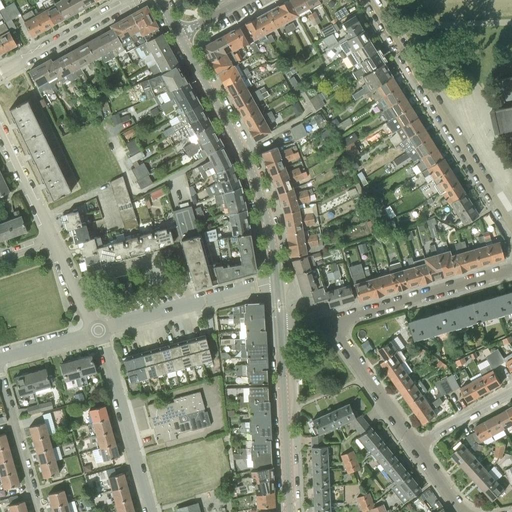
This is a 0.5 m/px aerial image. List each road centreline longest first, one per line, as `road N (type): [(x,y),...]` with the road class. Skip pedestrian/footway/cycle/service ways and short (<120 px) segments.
road 1 (residential): [(277,281),(248,164),(177,33)]
road 2 (residential): [(367,0),(511,225)]
road 3 (residential): [(511,266),(330,325)]
road 4 (residential): [(149,511),(96,330)]
road 5 (residential): [(96,330),(277,281)]
road 6 (residential): [(288,511),(279,329)]
road 7 (residential): [(0,73),(134,0)]
road 8 (residential): [(416,448),(330,325)]
road 9 (residential): [(38,511),(0,377)]
road 10 (residential): [(51,239),(0,130)]
